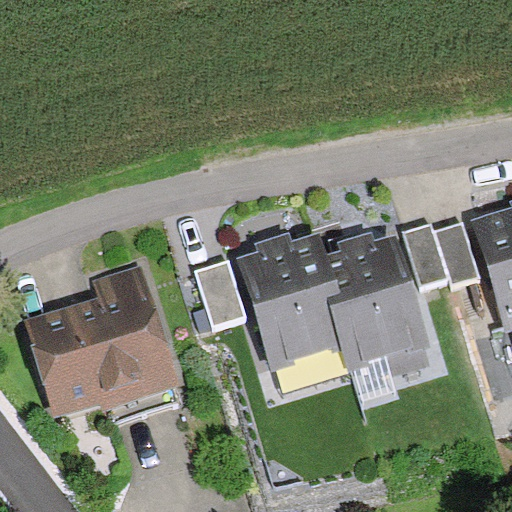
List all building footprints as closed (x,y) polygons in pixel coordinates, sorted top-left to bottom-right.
[(511,213),(475,225),(509,334),(511,332),(511,205),(509,207),(511,213)] [(462,225),(435,234),(451,282),(453,290),(481,281),(462,225)] [(432,226),(404,236),(423,291),(451,282),(435,234),(432,226)] [(372,233),(324,248),(344,312),(329,316),(340,352),(349,377),(387,365),(393,384),(434,371),(429,355),(434,353),(397,236),(375,243),(372,233)] [(258,258),(241,263),(275,372),(340,352),(329,316),(344,312),(324,248),(321,237),(293,246),(290,237),(255,248),(258,258)] [(230,264),(198,275),(217,330),(249,320),(230,264)] [(106,305),(27,330),(54,419),(104,405),(106,411),(112,409),(115,420),(174,402),(171,392),(177,390),(158,326),(140,270),(99,283),(106,305)]
